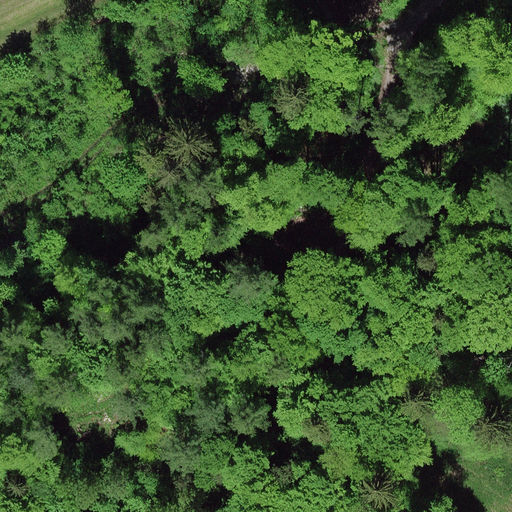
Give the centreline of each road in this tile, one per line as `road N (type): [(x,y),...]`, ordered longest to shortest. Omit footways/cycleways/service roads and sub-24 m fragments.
road 1 (track): [(219,511),(312,322),(399,49),(453,0)]
road 2 (track): [(397,411),(362,370),(309,329)]
